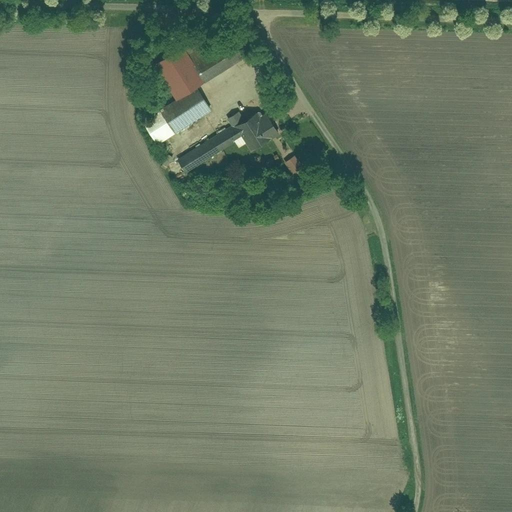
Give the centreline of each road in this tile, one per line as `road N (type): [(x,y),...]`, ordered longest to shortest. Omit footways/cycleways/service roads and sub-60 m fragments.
road 1 (unclassified): [(412,511),(416,473),(377,227),(257,12)]
road 2 (unclassified): [(257,12),(0,4)]
road 3 (unclassified): [(511,21),(257,12)]
